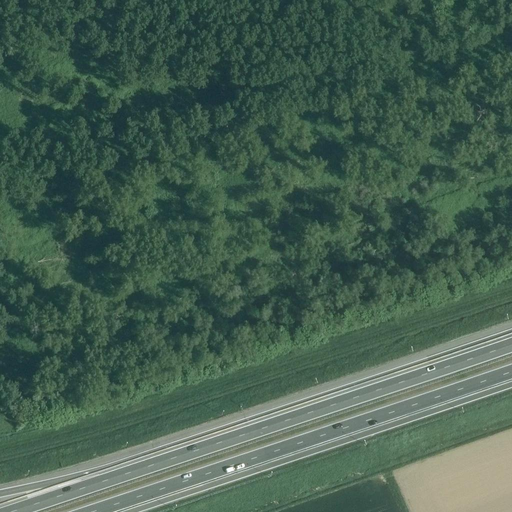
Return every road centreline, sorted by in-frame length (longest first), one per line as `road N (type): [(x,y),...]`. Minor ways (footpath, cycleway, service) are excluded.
road 1 (motorway): [(91,511),(511,370)]
road 2 (motorway): [(511,343),(103,480)]
